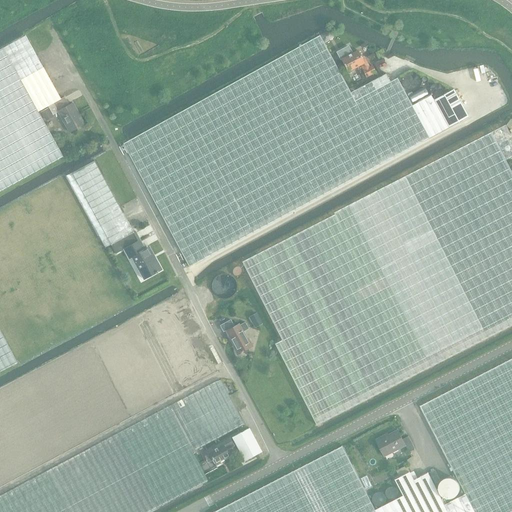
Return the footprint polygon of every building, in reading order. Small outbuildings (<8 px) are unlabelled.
[(330,30),(320,35),(324,43),(334,38),(330,30)] [(269,225),(429,139),(411,105),(396,78),(390,82),(385,74),(350,93),(318,36),(225,88),(122,145),(188,268),(269,225)] [(37,112),(47,107),(60,99),(42,68),(25,37),(2,49),(37,112)] [(348,45),(336,52),(340,61),(341,61),(347,72),(359,66),(366,79),(375,74),(371,67),(369,68),(363,57),(361,58),(357,52),(353,54),(348,45)] [(0,190),(62,157),(37,112),(2,49),(0,50),(0,190)] [(409,97),(413,104),(429,94),(425,87),(409,97)] [(430,96),(411,105),(429,139),(468,118),(453,90),(433,101),(430,96)] [(63,97),(60,99),(47,107),(48,108),(40,112),(46,122),(53,118),(52,116),(57,113),(68,133),(84,124),(72,104),(68,106),(63,97)] [(511,324),(511,176),(506,165),(504,160),(511,155),(511,139),(505,125),(333,213),(334,214),(311,227),(242,264),(282,340),(274,344),(316,425),(377,393),(511,324)] [(104,248),(111,245),(132,233),(93,161),(65,176),(104,248)] [(133,232),(132,233),(111,245),(117,256),(124,252),(128,260),(131,258),(143,280),(160,271),(155,261),(153,262),(146,249),(143,250),(133,232)] [(236,288),(236,287),(235,285),(235,282),(234,280),(232,278),(230,277),(228,276),(225,275),(223,274),(220,274),(218,275),(215,276),(213,278),(212,280),(210,282),(210,284),(209,287),(209,290),(210,292),(211,294),(213,296),(215,298),(217,299),(219,300),(222,301),(223,301),(227,300),(229,299),(231,298),(233,296),(234,293),(235,290),(236,288)] [(178,301),(168,305),(175,323),(185,320),(178,301)] [(156,307),(151,309),(154,316),(159,314),(156,307)] [(259,318),(252,323),(255,328),(262,324),(259,318)] [(242,353),(252,347),(247,340),(246,340),(242,333),(248,330),(244,323),(239,326),(238,325),(226,332),(234,347),(232,348),(234,350),(233,351),(237,357),(243,354),(242,353)] [(0,372),(17,363),(0,332),(0,372)] [(511,511),(511,359),(420,406),(473,510),(474,511),(401,511),(399,508),(390,511),(375,511),(374,510),(342,447),(214,511),(511,511)] [(192,452),(198,448),(244,424),(221,380),(215,382),(190,396),(149,416),(87,448),(54,466),(0,495),(0,511),(147,511),(164,503),(207,481),(192,452)] [(244,461),(261,452),(249,429),(232,438),(244,461)] [(375,441),(379,448),(383,457),(404,446),(408,453),(415,449),(409,437),(402,440),(397,431),(386,437),(385,436),(375,441)] [(230,439),(211,448),(202,453),(207,463),(212,460),(215,465),(220,463),(219,461),(230,456),(227,450),(234,446),(230,439)] [(402,496),(374,510),(375,511),(390,511),(399,508),(401,511),(474,511),(473,510),(470,511),(447,511),(428,473),(414,481),(410,472),(395,480),(402,496)] [(366,476),(361,479),(366,489),(372,486),(366,476)]
